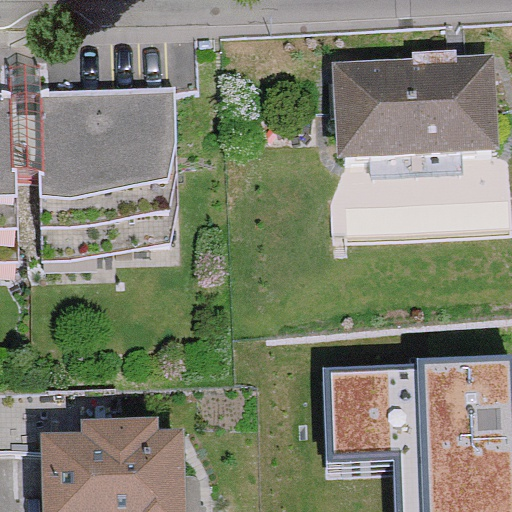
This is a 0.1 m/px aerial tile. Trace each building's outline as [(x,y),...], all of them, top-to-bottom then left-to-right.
[(484,76),(349,80),(352,174),(487,170),(484,76)] [(17,101),(0,100),(0,213),(14,214),(14,185),(46,185),(46,216),(178,216),(178,98),(39,98),(39,121),(17,121),(17,101)] [(511,500),(511,339),(431,339),(431,386),(447,386),(447,500),(511,500)] [(389,435),(393,367),(337,364),(333,432),(389,435)] [(93,451),(53,451),(52,511),(192,511),(192,451),(170,451),(170,437),(93,437),(93,451)]
